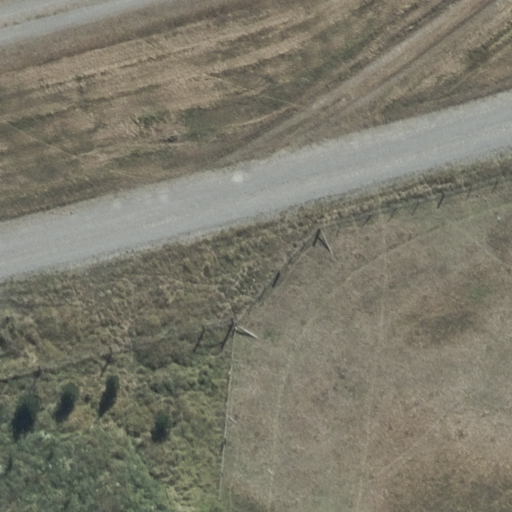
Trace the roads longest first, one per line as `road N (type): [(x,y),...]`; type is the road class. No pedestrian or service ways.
road 1 (unclassified): [(511,112),(0,252)]
road 2 (track): [(478,0),(306,128),(245,191)]
